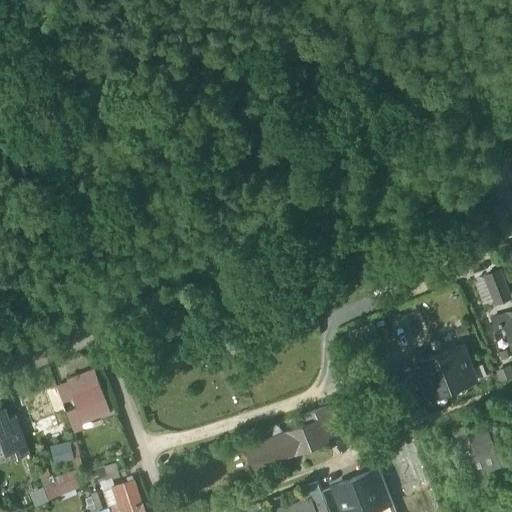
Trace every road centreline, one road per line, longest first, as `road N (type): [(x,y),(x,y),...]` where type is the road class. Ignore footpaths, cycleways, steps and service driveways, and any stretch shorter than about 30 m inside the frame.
road 1 (residential): [(210,511),(484,406)]
road 2 (residential): [(0,375),(97,337),(165,511)]
road 3 (track): [(97,337),(0,75)]
